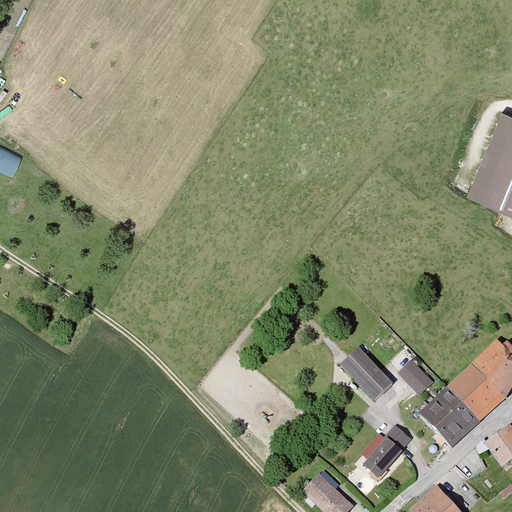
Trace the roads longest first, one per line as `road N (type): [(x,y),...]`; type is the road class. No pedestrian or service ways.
road 1 (track): [(0,248),(131,336),(308,511)]
road 2 (residential): [(507,407),(382,511)]
